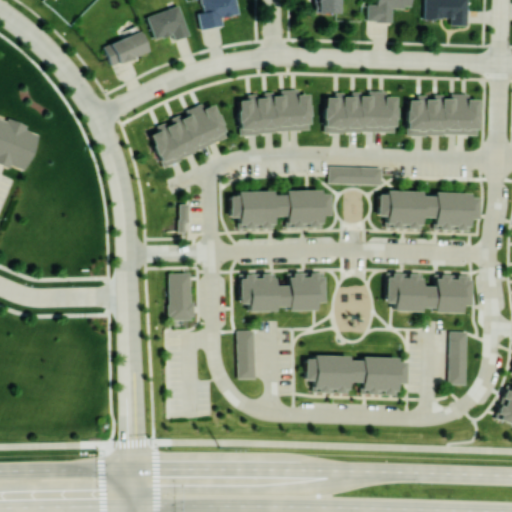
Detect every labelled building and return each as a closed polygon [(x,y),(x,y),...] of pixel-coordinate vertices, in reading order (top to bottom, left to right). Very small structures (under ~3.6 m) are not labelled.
[(198,28),(220,24),(219,16),(236,14),(233,0),(198,0),(200,11),(196,12),(198,28)] [(336,12),(336,0),(310,0),(310,11),(336,12)] [(408,0),(373,0),(374,4),(365,4),(364,21),(389,21),(389,6),(408,7),(408,0)] [(464,24),(464,0),(421,0),(421,18),(447,18),(447,24),(464,24)] [(152,38),(170,33),(172,39),(187,34),(177,4),(145,15),(152,38)] [(108,64),(145,50),(138,30),(101,44),(108,64)] [(308,130),(306,93),(296,93),(296,91),(244,93),(245,98),(235,99),(236,133),(308,130)] [(321,132),(393,131),(393,95),(383,95),(383,91),(358,91),(358,93),(341,93),(341,91),(332,92),(332,96),(321,96),(321,132)] [(404,134),(475,134),(475,98),(466,98),(466,93),(448,93),(448,95),(423,95),(423,94),(414,94),(414,99),(403,99),(404,134)] [(161,166),(226,136),(210,103),(201,107),(199,102),(183,109),(185,111),(168,119),(169,119),(155,126),(156,129),(146,134),(161,166)] [(0,118),(4,120),(6,117),(25,125),(23,128),(36,133),(21,168),(8,163),(6,166),(0,163),(0,118)] [(326,183),(378,184),(378,167),(326,165),(326,183)] [(227,190),(226,216),(235,216),(235,226),(249,226),(249,225),(271,226),(271,215),(284,215),(283,224),(297,225),(297,224),(318,224),(319,214),(327,214),(327,191),(227,190)] [(476,193),(431,192),(430,195),(419,195),(420,191),(376,190),(375,215),(383,215),(383,225),(396,225),(396,226),(418,226),(419,216),(432,216),(431,227),(445,227),(445,228),(466,228),(467,217),(475,217),(476,193)] [(184,202),(176,203),(176,232),(185,231),(184,202)] [(165,271),(166,318),(191,318),(190,301),(187,301),(187,271),(165,271)] [(458,310),(458,303),(466,304),(467,276),(446,275),(432,275),(431,284),(419,284),(419,273),(383,272),(382,301),(390,302),(390,308),(458,310)] [(312,308),(312,301),(321,301),(320,273),(298,273),(298,274),(284,274),(285,284),(272,284),(271,274),(250,274),(250,275),(236,275),(236,303),(245,303),(245,310),(272,309),(272,306),(284,306),(285,309),(312,308)] [(252,377),(251,330),(234,330),(235,377),(252,377)] [(445,383),(463,383),(465,331),(447,330),(445,383)] [(359,356),(359,359),(347,359),(347,355),(302,354),(302,379),(312,379),(312,389),(332,390),(332,391),(345,392),(345,381),(361,381),(361,391),(393,392),(394,382),(402,382),(403,357),(359,356)] [(511,367),(510,372),(511,373),(511,385),(505,384),(498,404),(493,418),(511,424),(511,367)]
